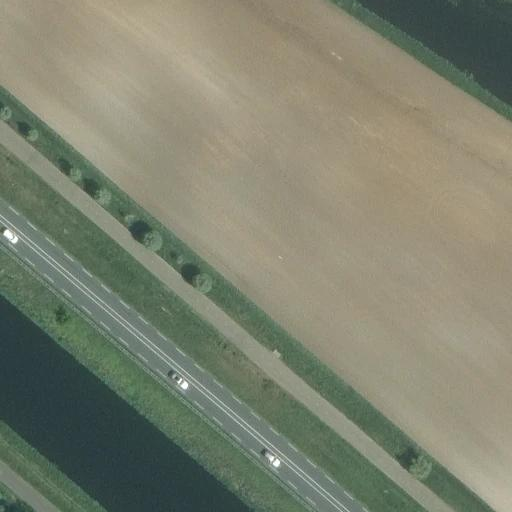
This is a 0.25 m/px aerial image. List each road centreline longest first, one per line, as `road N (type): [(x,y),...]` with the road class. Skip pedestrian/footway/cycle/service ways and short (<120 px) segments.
road 1 (unclassified): [(436,511),(0,136)]
road 2 (primary): [(343,511),(0,219)]
